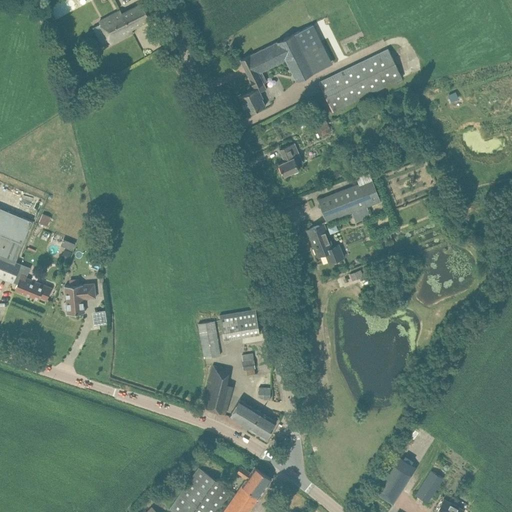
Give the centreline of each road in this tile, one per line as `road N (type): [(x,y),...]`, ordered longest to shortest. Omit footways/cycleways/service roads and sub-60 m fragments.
road 1 (unclassified): [(302,483),(259,203),(157,0)]
road 2 (tertiary): [(302,483),(210,423),(0,354)]
